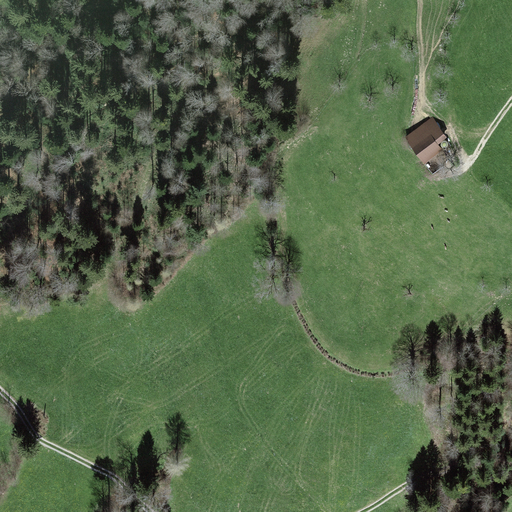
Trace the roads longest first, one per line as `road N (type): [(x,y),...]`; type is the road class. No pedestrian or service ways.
road 1 (track): [(0,392),(55,453),(155,511)]
road 2 (track): [(511,102),(467,166),(437,179),(428,174)]
